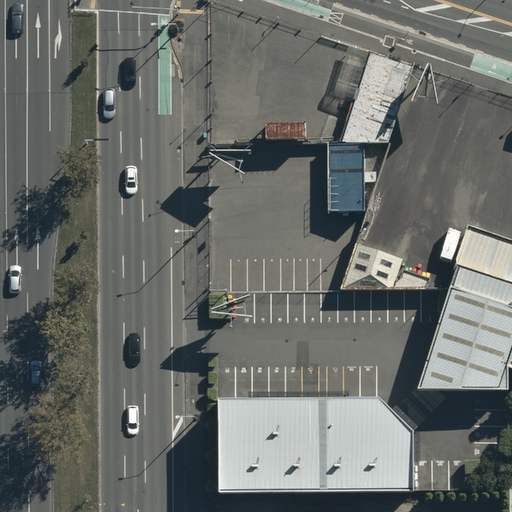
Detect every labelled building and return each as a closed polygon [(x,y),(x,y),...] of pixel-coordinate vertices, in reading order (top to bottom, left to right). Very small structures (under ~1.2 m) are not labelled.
[(412,72),(369,57),(340,147),(388,147),(412,72)] [(363,148),(328,148),(329,216),(364,216),(363,148)] [(511,315),(511,245),(468,231),(457,267),(457,272),(450,295),(511,315)] [(356,243),(340,289),(427,288),(432,273),(402,263),(404,258),(356,243)] [(511,315),(450,295),(417,395),(507,394),(508,373),(511,360),(511,315)] [(380,398),(222,400),(223,493),(416,490),(416,433),(380,398)]
